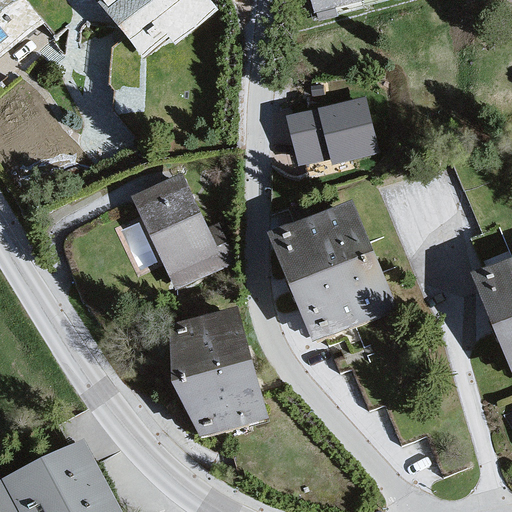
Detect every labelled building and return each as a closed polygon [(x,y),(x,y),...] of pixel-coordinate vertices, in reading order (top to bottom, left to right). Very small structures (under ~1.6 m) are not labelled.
[(0,0),(0,54),(40,21),(21,0),(0,0)] [(212,0),(101,0),(162,67),(226,16),(212,0)] [(355,0),(313,0),(323,18),(356,5),(355,0)] [(361,108),(292,124),(303,160),(370,145),(361,108)] [(188,176),(135,192),(176,291),(226,275),(188,176)] [(351,206),(284,238),(328,349),(404,318),(351,206)] [(511,268),(481,279),(511,357),(511,268)] [(182,330),(209,444),(283,424),(249,314),(182,330)] [(0,488),(0,511),(118,511),(84,445),(0,488)]
